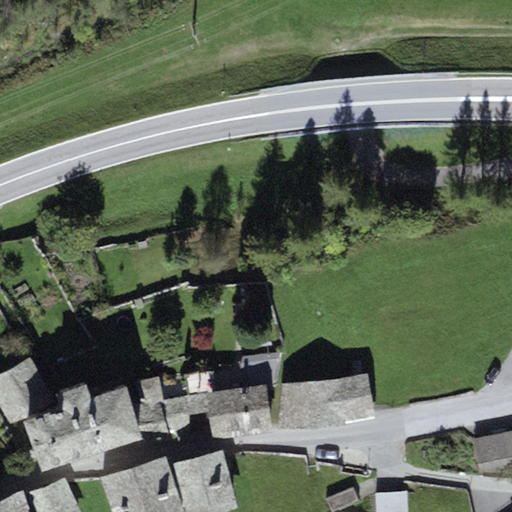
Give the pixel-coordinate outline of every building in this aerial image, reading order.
[(240,356),(244,389),(265,385),(275,385),(282,353),(240,356)] [(53,402),(28,358),(0,373),(0,404),(12,425),(53,402)] [(164,401),(160,401),(168,433),(168,436),(185,435),(186,442),(271,432),(265,385),(244,389),(216,393),(213,371),(186,375),(189,397),(164,401)] [(281,384),(279,428),(345,427),(345,421),(374,418),(367,375),(281,384)] [(156,377),(125,386),(143,439),(168,433),(160,401),(164,401),(156,377)] [(143,439),(125,386),(90,398),(86,386),(70,391),(92,456),(143,439)] [(78,461),(92,456),(70,391),(56,396),(61,411),(23,423),(41,474),(78,461)] [(511,430),(469,439),(475,474),(511,467),(511,430)] [(223,511),(237,509),(222,450),(172,463),(184,511),(223,511)] [(182,511),(165,457),(99,478),(110,511),(182,511)] [(80,511),(64,477),(25,496),(30,511),(80,511)] [(353,489),(326,501),(331,511),(334,511),(359,501),(353,489)] [(30,511),(25,496),(23,491),(0,502),(0,511),(30,511)] [(408,511),(407,491),(374,494),(375,511),(408,511)]
